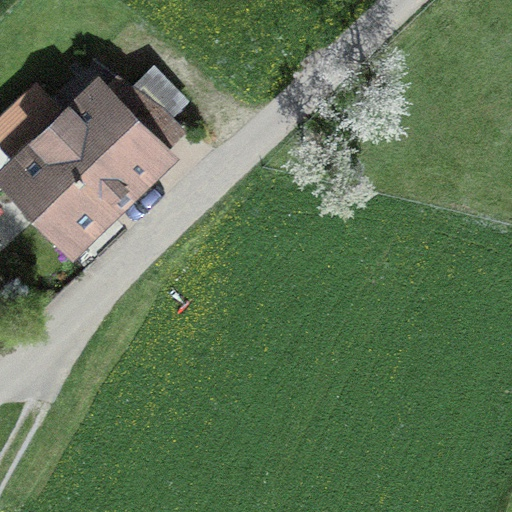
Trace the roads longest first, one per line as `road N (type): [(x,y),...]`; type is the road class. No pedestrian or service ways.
road 1 (residential): [(410,0),(0,379)]
road 2 (track): [(0,476),(41,393),(33,349)]
